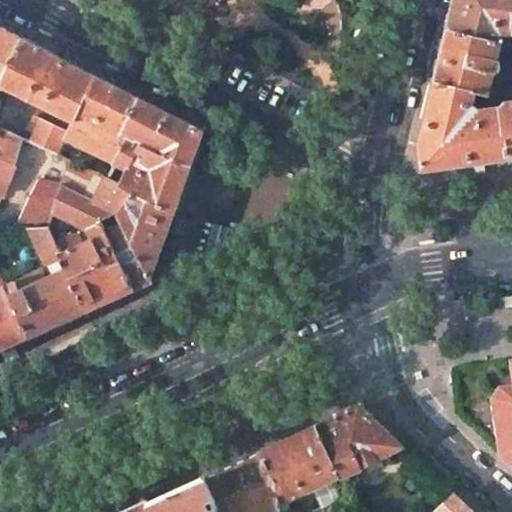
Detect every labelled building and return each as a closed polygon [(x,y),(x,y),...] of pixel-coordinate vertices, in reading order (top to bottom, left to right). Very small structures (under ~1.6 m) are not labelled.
[(511,0),(454,0),(447,29),(499,41),(500,31),(511,31),(511,0)] [(4,85),(23,38),(0,26),(0,88),(2,90),(4,85)] [(440,58),(435,81),(476,91),(488,94),(493,71),(496,70),(498,67),(498,63),(496,61),(500,42),(499,41),(447,29),(440,58)] [(81,110),(97,76),(68,61),(23,38),(4,85),(75,121),(81,110)] [(123,131),(140,98),(97,76),(81,110),(123,131)] [(419,145),(423,169),(470,163),(509,158),(506,106),(479,110),(472,104),(476,91),(435,81),(419,145)] [(191,166),(204,130),(140,98),(123,131),(126,133),(191,166)] [(115,163),(126,133),(123,131),(81,110),(75,121),(69,133),(66,139),(115,163)] [(66,139),(69,133),(42,119),(31,143),(58,156),(66,139)] [(0,191),(5,194),(23,139),(0,128),(0,191)] [(185,184),(191,166),(126,133),(115,163),(127,167),(120,186),(137,194),(174,212),(185,184)] [(119,214),(137,194),(120,186),(67,160),(60,184),(119,214)] [(52,212),(60,184),(38,180),(20,218),(50,216),(52,212)] [(101,222),(119,214),(60,184),(52,212),(89,231),(88,228),(101,222)] [(165,239),(174,212),(137,194),(119,214),(151,277),(165,239)] [(153,280),(151,277),(119,214),(101,222),(135,289),(145,284),(153,280)] [(125,294),(135,289),(101,222),(88,228),(89,231),(93,238),(61,253),(68,268),(88,310),(125,294)] [(43,258),(59,251),(47,226),(29,228),(43,258)] [(35,284),(68,268),(61,253),(59,251),(43,258),(47,266),(30,274),(35,284)] [(0,276),(4,285),(15,281),(6,268),(0,271),(0,276)] [(61,323),(88,310),(68,268),(35,284),(20,291),(15,281),(4,285),(30,337),(61,323)] [(0,350),(4,349),(30,337),(4,285),(0,286),(0,350)] [(511,384),(508,386),(499,387),(493,398),(501,455),(510,464),(511,463),(511,384)] [(338,415),(316,425),(339,476),(403,446),(359,405),(338,415)] [(288,438),(260,451),(276,485),(279,504),(287,500),(312,489),(335,478),(339,476),(316,425),(288,438)] [(233,464),(206,476),(216,499),(218,511),(279,511),(279,504),(276,485),(260,451),(233,464)] [(177,489),(149,502),(153,511),(218,511),(216,499),(206,476),(177,489)] [(335,478),(312,489),(321,508),(338,500),(335,478)] [(472,511),(454,495),(436,511),(437,511),(472,511)] [(288,511),(287,500),(279,504),(279,511),(288,511)] [(128,511),(153,511),(149,502),(128,511)]
